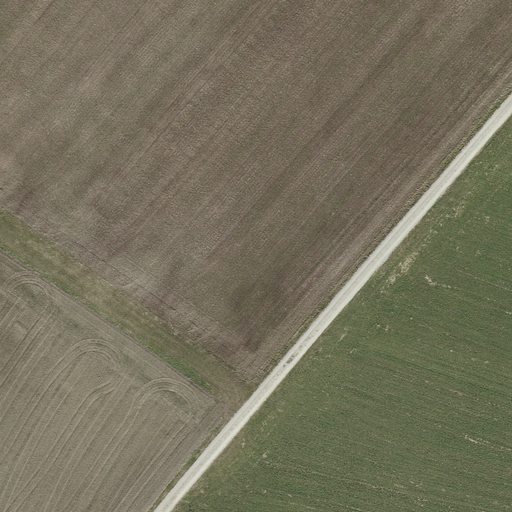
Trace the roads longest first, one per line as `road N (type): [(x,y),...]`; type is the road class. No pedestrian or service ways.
road 1 (track): [(511,109),(167,511)]
road 2 (track): [(0,253),(245,416)]
